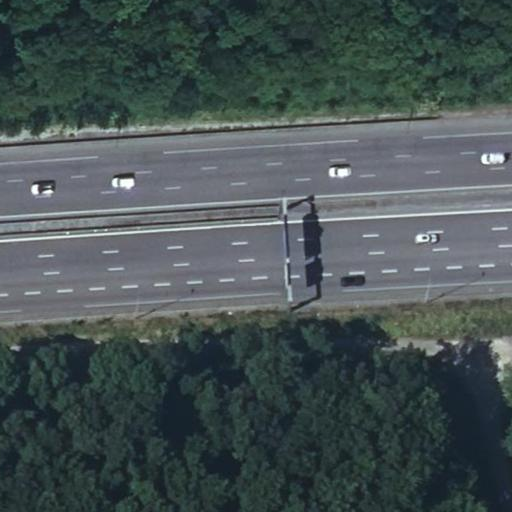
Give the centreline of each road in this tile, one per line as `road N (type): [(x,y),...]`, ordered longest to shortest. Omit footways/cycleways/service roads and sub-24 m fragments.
road 1 (motorway): [(0,274),(511,240)]
road 2 (motorway): [(511,161),(0,192)]
road 3 (track): [(0,353),(232,342),(511,351)]
road 4 (track): [(483,353),(510,511)]
